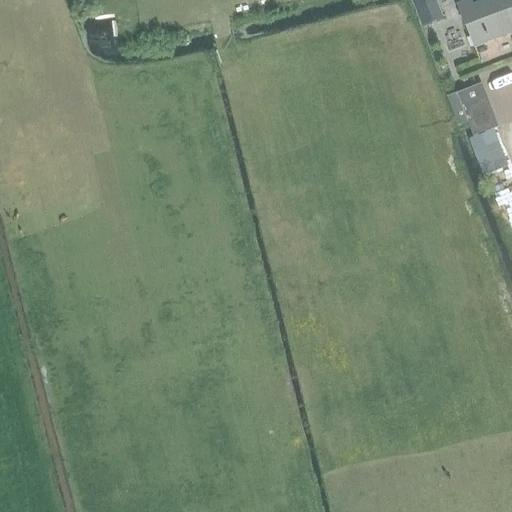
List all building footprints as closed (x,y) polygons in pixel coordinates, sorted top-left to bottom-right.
[(436,0),(413,0),(411,1),(416,14),(438,6),(436,0)] [(470,0),(462,0),(456,2),(464,23),(465,23),(473,45),(504,34),(511,30),(511,0),(480,0),(472,3),(470,0)] [(132,41),(130,27),(110,31),(112,45),(132,41)] [(500,125),(484,82),(446,96),(457,124),(468,120),(473,135),(500,125)] [(494,128),(469,138),(483,175),(508,165),(494,128)]
